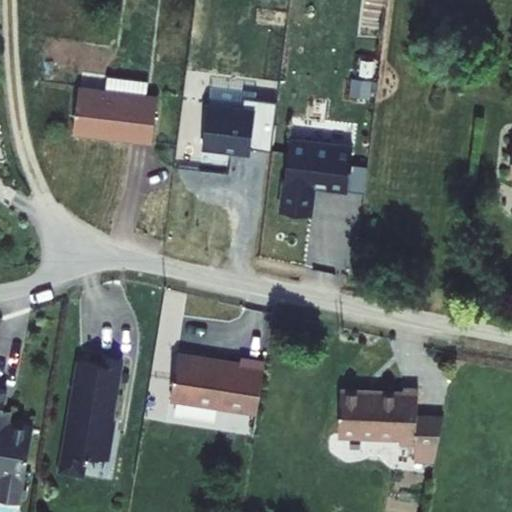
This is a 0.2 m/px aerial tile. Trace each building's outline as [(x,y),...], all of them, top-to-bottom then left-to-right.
[(164,145),(169,102),(158,101),(160,85),(120,81),(118,96),(90,93),(85,136),(164,145)] [(264,151),(284,154),(290,104),(256,101),(255,112),(220,108),(215,149),(263,155),(264,151)] [(364,148),(301,142),(293,214),(324,217),(327,189),(360,192),(364,148)] [(175,415),(260,429),(268,377),(245,374),(244,378),(182,368),(175,415)] [(108,379),(86,374),(76,425),(80,426),(71,468),(93,472),(113,476),(118,452),(114,452),(129,374),(110,370),(108,379)] [(14,402),(0,399),(0,485),(5,486),(1,510),(10,511),(27,511),(40,439),(8,434),(14,402)] [(421,421),(407,418),(406,424),(345,411),(336,453),(398,466),(396,472),(410,474),(407,489),(432,495),(440,453),(415,447),(421,421)] [(80,426),(76,425),(64,487),(89,491),(93,472),(71,468),(80,426)]
